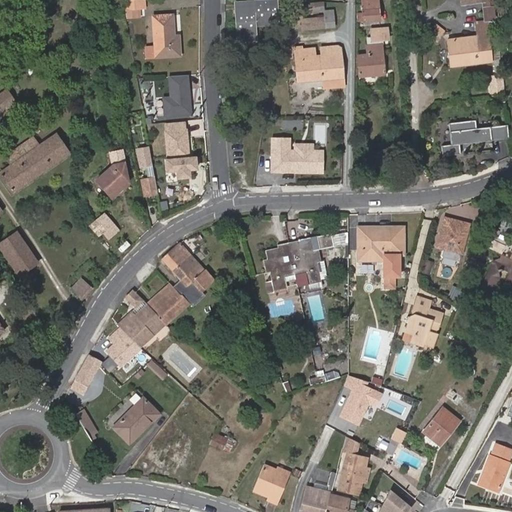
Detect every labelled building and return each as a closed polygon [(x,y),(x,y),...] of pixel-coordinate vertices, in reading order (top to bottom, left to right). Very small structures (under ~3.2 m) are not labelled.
[(144,8),(143,0),(123,0),(124,9),(144,8)] [(376,19),(374,0),(358,0),(361,20),(376,19)] [(482,0),(485,0),(488,19),(493,18),(494,18),(491,0),(481,0),(482,0)] [(239,21),(235,21),(236,41),(242,41),(243,42),(244,43),(245,43),(246,42),(247,41),(256,40),(256,30),(256,26),(278,24),(277,2),(238,3),(239,21)] [(324,10),(323,2),(309,4),(309,11),(324,10)] [(333,9),(324,10),(324,13),(311,14),(312,18),(303,19),(304,29),(335,26),(333,9)] [(171,16),(151,17),(154,58),(179,56),(177,37),(172,37),(171,16)] [(357,55),(359,76),(384,73),(381,44),(383,44),(382,40),(388,39),(387,27),(370,29),(371,37),(367,37),(368,44),(366,44),(367,54),(357,55)] [(487,34),(448,38),(451,66),(491,61),(487,34)] [(319,57),(321,79),(343,77),(341,47),(338,44),(320,46),(321,57),(319,57)] [(297,82),(321,79),(319,57),(315,57),(314,47),(302,48),(302,46),(294,47),(297,82)] [(186,76),(168,77),(169,98),(161,98),(162,115),(187,114),(186,76)] [(0,131),(26,114),(15,99),(8,89),(2,94),(7,101),(0,106),(0,131)] [(459,143),(509,137),(507,123),(476,127),(475,119),(448,122),(451,143),(441,144),(442,155),(460,153),(459,143)] [(188,159),(186,132),(184,132),(184,124),(164,125),(165,133),(164,134),(166,161),(168,161),(168,168),(181,167),(180,160),(188,159)] [(57,135),(0,172),(0,174),(12,191),(69,153),(57,135)] [(271,172),(281,172),(281,168),(295,168),(295,172),(322,172),(322,150),(312,150),(294,150),(289,150),(289,138),(271,138),(271,172)] [(149,146),(138,148),(140,164),(151,162),(149,146)] [(129,182),(122,150),(111,152),(113,165),(97,180),(111,197),(129,182)] [(144,194),(157,192),(154,176),(141,178),(144,194)] [(92,225),(98,232),(110,222),(103,215),(92,225)] [(445,217),(437,248),(462,254),(469,225),(452,221),(452,219),(445,217)] [(110,222),(98,232),(105,240),(117,230),(110,222)] [(404,254),(403,226),(392,226),(392,228),(377,228),(377,230),(366,230),(366,227),(358,227),(358,250),(364,250),(364,260),(384,260),(384,276),(385,276),(394,276),(399,275),(399,254),(404,254)] [(16,230),(0,241),(0,246),(19,274),(38,262),(16,230)] [(123,237),(117,230),(105,240),(112,247),(123,237)] [(321,249),(335,246),(334,233),(319,236),(320,240),(313,242),(300,244),(303,259),(293,261),(295,272),(305,270),(308,282),(321,280),(317,263),(320,262),(317,250),(321,249)] [(299,240),(289,242),(293,261),(303,259),(300,244),(299,240)] [(179,242),(162,257),(174,270),(190,255),(179,242)] [(293,261),(289,242),(278,244),(279,248),(282,263),(293,261)] [(295,272),(293,261),(282,263),(279,248),(266,251),(268,259),(266,260),(269,272),(271,272),(275,289),(287,286),(284,274),(295,272)] [(486,291),(484,295),(491,299),(501,281),(499,280),(502,274),(501,269),(505,268),(510,270),(506,278),(511,281),(510,285),(511,286),(511,262),(511,261),(511,259),(511,257),(503,252),(500,256),(496,257),(479,290),(483,293),(484,290),(486,291)] [(190,255),(174,270),(181,279),(198,264),(190,255)] [(184,282),(177,289),(187,300),(199,290),(201,292),(213,281),(198,264),(181,279),(184,282)] [(81,296),(92,286),(83,276),(72,287),(81,296)] [(394,286),(394,276),(385,276),(385,286),(394,286)] [(181,279),(174,286),(177,289),(184,282),(181,279)] [(174,286),(170,282),(152,298),(171,319),(189,302),(187,300),(177,289),(174,286)] [(132,289),(124,297),(134,308),(142,301),(132,289)] [(199,290),(187,300),(189,302),(201,292),(199,290)] [(201,292),(189,302),(193,306),(205,296),(201,292)] [(430,328),(435,330),(437,330),(440,327),(444,313),(430,308),(432,301),(419,297),(414,311),(414,313),(412,313),(411,315),(413,317),(411,317),(405,339),(425,346),(429,332),(430,328)] [(152,298),(147,304),(166,323),(171,319),(152,298)] [(166,323),(147,304),(135,314),(132,310),(118,322),(122,326),(140,347),(166,323)] [(120,364),(140,347),(122,326),(110,337),(115,343),(107,350),(120,364)] [(253,331),(246,333),(251,345),(257,343),(253,331)] [(101,361),(89,355),(76,378),(88,384),(89,385),(101,361)] [(369,383),(348,373),(341,388),(350,392),(339,418),(360,428),(371,405),(378,409),(384,394),(367,387),(369,383)] [(76,378),(71,386),(83,393),(88,384),(76,378)] [(159,413),(143,398),(115,427),(131,443),(159,413)] [(457,422),(440,408),(420,432),(437,446),(457,422)] [(77,415),(94,438),(102,432),(85,409),(77,415)] [(151,443),(146,457),(178,469),(192,431),(170,423),(160,447),(151,443)] [(222,440),(213,436),(211,442),(210,443),(222,448),(226,438),(223,437),(222,440)] [(358,441),(346,438),(344,447),(344,448),(346,448),(357,450),(358,441)] [(234,445),(226,442),(223,450),(231,453),(234,445)] [(509,459),(511,451),(511,449),(496,443),(492,452),(509,459)] [(359,492),(361,480),(365,464),(367,456),(356,454),(345,451),(337,488),(359,492)] [(488,467),(485,466),(479,480),(499,488),(510,459),(509,459),(492,452),(491,452),(486,463),(489,464),(488,467)] [(291,475),(278,469),(265,464),(255,488),(268,494),(272,496),(270,500),(278,504),(291,475)] [(366,481),(370,465),(365,464),(361,480),(366,481)] [(279,465),(278,469),(291,475),(293,471),(279,465)] [(328,486),(336,487),(338,471),(330,470),(328,486)] [(301,509),(311,511),(326,511),(331,494),(332,491),(307,486),(301,509)] [(407,511),(410,508),(391,491),(379,511),(407,511)] [(331,494),(326,511),(354,511),(355,510),(347,508),(349,498),(331,494)]
